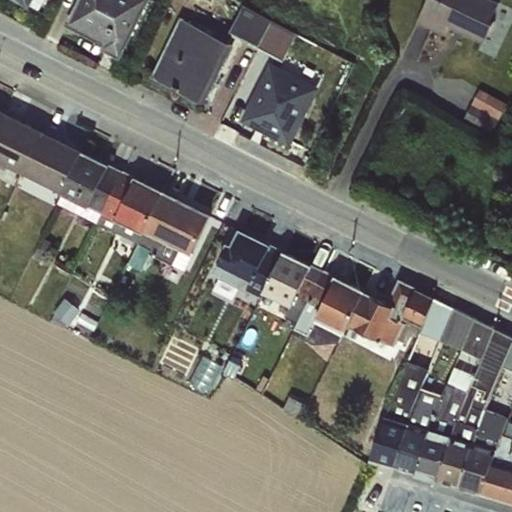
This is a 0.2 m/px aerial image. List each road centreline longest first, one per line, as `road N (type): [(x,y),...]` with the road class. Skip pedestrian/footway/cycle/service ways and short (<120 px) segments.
road 1 (tertiary): [(511,300),(0,46)]
road 2 (residential): [(511,511),(373,470)]
